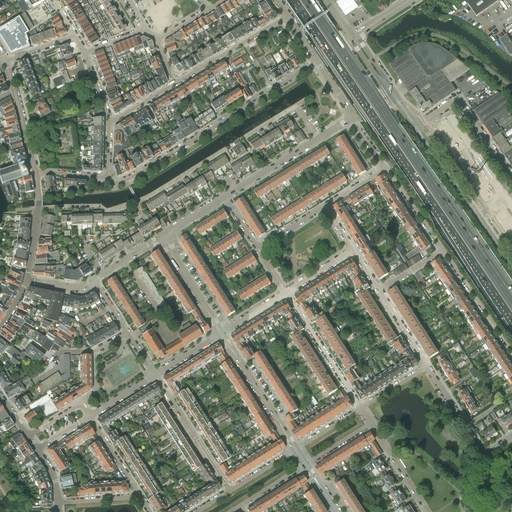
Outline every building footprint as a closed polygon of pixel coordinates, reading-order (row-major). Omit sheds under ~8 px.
[(23,0),(21,0),(16,3),(22,14),(29,10),(23,0)] [(33,0),(34,1),(35,1),(35,0),(23,0),(29,10),(33,8),(28,1),(29,0),(33,0)] [(109,0),(101,5),(104,9),(112,4),(109,0)] [(163,14),(175,7),(171,0),(166,0),(148,10),(159,31),(170,26),(163,14)] [(236,0),(231,0),(230,1),(235,9),(240,6),(236,0)] [(259,11),(268,4),(265,0),(259,5),(258,6),(259,8),(258,9),(259,11)] [(323,17),(311,0),(286,0),(289,3),(299,18),(308,31),(316,25),(317,25),(325,19),(323,17)] [(352,0),(338,0),(336,2),(345,16),(358,8),(352,0)] [(361,5),(362,6),(362,5),(358,0),(351,0),(357,8),(357,9),(358,8),(357,8),(361,5)] [(385,8),(380,1),(378,3),(376,0),(373,0),(376,4),(380,11),(385,8)] [(476,17),(500,0),(472,0),(467,4),(476,17)] [(75,1),(67,6),(69,10),(78,5),(75,1)] [(230,1),(224,4),(229,12),(234,9),(235,9),(230,1)] [(112,4),(104,9),(107,14),(115,9),(112,4)] [(229,12),(224,4),(220,7),(224,15),(225,15),(229,12)] [(263,14),(271,9),(268,4),(259,11),(260,12),(262,14),(263,14)] [(78,5),(69,10),(72,14),(80,9),(78,5)] [(224,15),(220,7),(215,10),(220,18),(224,16),(224,15)] [(80,9),(72,14),(75,19),(83,14),(80,9)] [(107,20),(118,14),(115,9),(107,14),(105,15),(107,20)] [(271,9),(263,14),(265,17),(263,17),(264,19),(274,12),(271,9)] [(218,19),(213,12),(212,12),(210,13),(210,14),(208,15),(213,23),(218,20),(218,19)] [(274,12),(264,19),(263,19),(266,24),(276,18),(276,16),(274,12)] [(33,27),(24,13),(0,27),(0,38),(10,55),(22,47),(22,50),(30,47),(27,42),(28,41),(26,34),(28,33),(27,31),(33,27)] [(83,14),(75,19),(77,23),(85,18),(83,14)] [(110,25),(121,18),(118,14),(107,20),(110,25)] [(205,16),(204,17),(203,18),(208,25),(208,26),(213,23),(208,15),(206,16),(205,16)] [(229,23),(225,15),(224,15),(224,16),(224,17),(224,18),(221,20),(220,18),(218,19),(218,20),(222,27),(226,25),(229,23)] [(57,16),(47,22),(48,24),(51,22),(52,24),(59,20),(57,16)] [(208,25),(203,18),(203,17),(198,20),(203,28),(208,25)] [(85,18),(77,23),(80,28),(88,23),(85,18)] [(115,28),(124,23),(121,18),(110,25),(113,30),(115,28)] [(260,27),(255,19),(254,18),(250,20),(256,30),(260,27)] [(266,24),(263,19),(259,22),(257,18),(255,19),(260,27),(266,24)] [(59,20),(52,24),(49,26),(51,28),(51,29),(52,30),(56,29),(56,28),(62,24),(59,20)] [(203,28),(198,20),(193,23),(198,31),(202,29),(203,28)] [(256,30),(250,20),(248,21),(246,22),(252,32),(256,30)] [(252,32),(246,22),(242,25),(248,35),(252,32)] [(88,23),(80,28),(82,32),(91,27),(88,23)] [(124,23),(115,28),(118,33),(119,32),(120,34),(124,32),(123,30),(126,28),(124,23)] [(193,23),(188,26),(193,34),(198,31),(193,23)] [(66,32),(64,28),(62,24),(56,28),(56,29),(52,30),(54,38),(54,39),(66,34),(66,32)] [(248,35),(242,25),(238,27),(244,37),(248,35)] [(193,34),(188,26),(184,29),(188,37),(193,34)] [(91,27),(82,32),(85,36),(93,31),(91,27)] [(244,37),(238,27),(233,30),(239,40),(244,37)] [(239,40),(233,30),(232,28),(230,29),(231,31),(232,31),(232,32),(230,33),(235,42),(239,40)] [(44,42),(40,33),(36,35),(34,29),(32,31),(33,32),(38,44),(40,43),(41,44),(43,43),(43,42),(44,42)] [(51,29),(46,31),(49,40),(51,39),(52,40),(54,39),(54,38),(52,30),(51,29)] [(188,37),(184,29),(179,32),(183,39),(184,40),(188,37)] [(46,31),(40,33),(44,42),(45,41),(46,42),(48,41),(49,40),(46,31)] [(93,31),(85,36),(88,41),(96,36),(93,31)] [(38,44),(33,32),(30,33),(31,37),(29,38),(32,46),(35,45),(35,46),(37,45),(38,44)] [(183,39),(179,32),(172,36),(174,40),(175,43),(177,42),(176,40),(177,40),(178,39),(179,41),(183,39)] [(235,42),(230,33),(227,35),(227,34),(225,35),(231,45),(235,42)] [(511,54),(511,43),(507,36),(508,36),(506,34),(502,37),(503,39),(500,41),(510,56),(511,54)] [(231,45),(225,35),(223,36),(223,37),(221,38),(227,47),(231,45)] [(96,36),(88,41),(90,45),(94,43),(94,44),(99,42),(98,41),(99,40),(96,36)] [(144,49),(140,38),(139,36),(134,38),(139,50),(143,48),(144,49)] [(142,37),(140,38),(144,49),(148,48),(146,43),(147,38),(142,36),(142,37)] [(175,43),(174,40),(172,36),(164,41),(164,42),(165,46),(173,43),(173,44),(175,43)] [(139,50),(134,38),(130,39),(133,48),(135,52),(139,50)] [(151,40),(147,38),(146,43),(148,48),(150,52),(155,50),(151,40)] [(227,47),(221,38),(218,40),(217,38),(215,39),(222,50),(227,47)] [(222,50),(215,39),(213,40),(214,42),(212,43),(218,53),(222,50)] [(129,50),(125,41),(121,43),(126,55),(130,53),(129,50)] [(126,55),(121,43),(116,45),(121,57),(126,55)] [(178,49),(176,45),(175,43),(173,44),(166,47),(168,53),(172,51),(178,49)] [(218,53),(212,43),(210,45),(209,43),(207,44),(214,55),(218,53)] [(413,46),(408,49),(427,77),(441,68),(455,58),(441,47),(438,45),(433,44),(428,43),(424,43),(415,45),(413,46)] [(67,44),(58,48),(60,53),(69,49),(67,44)] [(214,55),(207,44),(205,45),(206,47),(204,49),(209,58),(214,55)] [(121,57),(116,45),(112,46),(117,59),(121,57)] [(209,58),(204,49),(201,50),(200,48),(198,49),(205,60),(209,58)] [(70,55),(71,55),(69,49),(60,53),(58,54),(60,59),(65,57),(66,60),(71,58),(70,55)] [(205,60),(198,49),(196,50),(197,52),(195,54),(195,55),(200,63),(205,60)] [(427,77),(408,49),(388,63),(420,109),(421,108),(423,111),(426,109),(427,110),(456,90),(451,83),(441,68),(427,77)] [(102,50),(93,54),(95,58),(104,55),(102,50)] [(200,63),(195,55),(193,56),(192,55),(191,56),(196,66),(200,63)] [(196,66),(191,56),(189,57),(190,58),(187,60),(192,68),(196,66)] [(294,56),(288,59),(290,61),(294,68),(298,65),(296,62),(298,61),(294,56)] [(160,62),(158,57),(154,58),(147,61),(148,64),(149,66),(160,62)] [(179,64),(175,57),(170,59),(173,67),(179,64)] [(240,58),(235,61),(238,66),(243,63),(240,58)] [(28,59),(18,63),(21,69),(30,65),(28,59)] [(59,65),(58,65),(60,70),(67,67),(67,69),(76,66),(73,60),(73,59),(72,60),(65,62),(64,61),(64,60),(61,62),(58,63),(59,65)] [(192,68),(187,60),(185,61),(184,60),(183,61),(189,70),(192,68)] [(189,70),(183,61),(181,62),(182,63),(179,65),(180,65),(184,73),(189,70)] [(228,69),(223,61),(219,64),(224,72),(226,71),(227,73),(230,72),(228,69)] [(285,64),(289,71),(294,68),(290,61),(285,64)] [(160,62),(149,66),(150,68),(152,67),(153,69),(152,69),(152,71),(154,70),(162,67),(160,62)] [(276,66),(282,75),(289,71),(282,62),(276,66)] [(179,64),(173,67),(177,76),(178,77),(184,73),(180,65),(179,65),(179,64)] [(219,64),(215,66),(220,75),(224,72),(219,64)] [(30,65),(21,69),(23,74),(32,71),(30,65)] [(215,66),(210,69),(215,78),(220,75),(215,66)] [(164,75),(162,67),(154,70),(158,77),(164,75)] [(272,71),(271,72),(272,75),(275,80),(281,76),(280,76),(276,69),(274,70),(273,68),(270,70),(271,71),(272,71)] [(210,69),(204,73),(209,81),(215,78),(210,69)] [(251,96),(245,85),(246,84),(245,82),(240,74),(241,74),(240,72),(237,74),(236,72),(234,69),(231,71),(233,74),(235,77),(241,87),(242,87),(244,89),(241,91),(246,99),(251,96)] [(32,71),(23,74),(25,80),(34,76),(32,71)] [(70,82),(65,71),(61,72),(63,77),(53,81),(55,88),(63,85),(66,84),(66,83),(70,82)] [(113,72),(111,73),(102,76),(104,81),(113,77),(115,76),(113,72)] [(204,73),(199,76),(204,84),(209,81),(204,73)] [(167,82),(164,75),(158,77),(159,77),(163,86),(167,84),(167,82)] [(34,76),(25,80),(27,86),(36,82),(34,76)] [(160,88),(153,77),(152,76),(151,77),(152,80),(152,79),(153,81),(151,82),(156,90),(160,88)] [(163,86),(159,77),(156,79),(155,78),(154,78),(153,76),(153,77),(160,88),(163,86)] [(204,84),(199,76),(194,79),(199,87),(202,85),(203,87),(205,85),(204,84)] [(113,77),(104,81),(106,85),(115,81),(113,77)] [(199,87),(194,79),(186,84),(191,92),(199,87)] [(156,90),(151,82),(150,82),(149,80),(147,81),(149,84),(148,84),(147,83),(146,83),(152,93),(156,90)] [(117,81),(115,81),(106,85),(107,89),(116,86),(119,85),(117,81)] [(36,82),(27,86),(29,91),(38,88),(36,82)] [(152,93),(146,83),(145,84),(145,86),(143,87),(148,95),(152,93)] [(148,95),(143,87),(142,86),(140,84),(138,85),(140,87),(141,88),(139,89),(144,98),(148,95)] [(191,92),(186,84),(184,85),(179,88),(184,97),(189,93),(191,92)] [(257,92),(255,88),(254,86),(253,85),(252,85),(248,87),(253,95),(257,92)] [(118,90),(116,86),(107,89),(105,90),(107,95),(116,92),(118,90)] [(38,88),(29,91),(31,97),(40,93),(38,88)] [(184,97),(179,88),(174,91),(180,101),(183,99),(182,98),(184,97)] [(237,88),(232,91),(237,99),(242,96),(237,88)] [(144,98),(139,89),(136,91),(135,90),(134,91),(139,100),(144,98)] [(139,100),(134,91),(132,92),(133,93),(130,94),(135,103),(139,100)] [(180,101),(174,91),(170,94),(180,111),(184,109),(180,101)] [(232,91),(227,94),(232,102),(237,99),(232,91)] [(117,92),(107,97),(109,101),(119,97),(120,96),(117,92)] [(135,103),(130,94),(129,93),(125,96),(127,99),(125,100),(126,101),(128,100),(128,101),(131,105),(135,103)] [(484,126),(511,106),(511,103),(499,93),(473,110),(484,126)] [(180,111),(170,94),(166,96),(171,105),(174,110),(176,114),(180,111)] [(227,94),(222,97),(228,105),(232,102),(227,94)] [(166,96),(161,99),(167,107),(171,105),(166,96)] [(0,101),(0,107),(1,107),(11,101),(10,97),(0,101)] [(50,113),(44,102),(45,102),(42,97),(39,98),(41,101),(35,104),(40,115),(43,114),(44,116),(50,113)] [(119,97),(109,101),(110,105),(121,101),(122,101),(119,97)] [(210,105),(215,113),(216,112),(216,113),(227,106),(227,105),(228,105),(222,97),(210,105)] [(161,99),(157,101),(165,113),(169,111),(167,107),(161,99)] [(15,114),(14,112),(12,106),(11,101),(1,107),(0,107),(0,113),(2,118),(3,117),(15,114)] [(123,105),(112,109),(114,114),(116,115),(131,105),(128,101),(123,105)] [(157,101),(153,103),(161,116),(165,113),(157,101)] [(161,116),(153,103),(149,106),(156,119),(161,116)] [(511,106),(484,126),(490,135),(491,136),(490,136),(492,138),(511,124),(511,106)] [(128,137),(153,122),(145,108),(120,124),(128,137)] [(215,116),(210,109),(209,108),(205,111),(206,112),(210,119),(215,116)] [(173,118),(180,129),(185,138),(198,130),(194,124),(190,118),(185,110),(178,115),(177,115),(173,118)] [(206,112),(202,115),(206,121),(210,119),(206,112)] [(16,119),(15,114),(3,117),(2,118),(2,120),(1,120),(1,122),(2,122),(16,119)] [(202,115),(198,118),(202,124),(206,121),(202,115)] [(193,121),(197,127),(202,124),(198,118),(193,121)] [(288,118),(284,120),(289,129),(293,126),(290,121),(288,118)] [(17,125),(16,119),(2,122),(3,128),(17,125)] [(293,119),(290,121),(293,126),(297,132),(299,130),(293,119)] [(284,120),(279,123),(284,132),(289,129),(284,120)] [(275,126),(276,129),(277,129),(280,134),(284,132),(279,123),(275,126)] [(114,139),(114,146),(113,155),(115,154),(120,152),(132,147),(130,142),(128,137),(120,124),(115,127),(114,127),(114,128),(114,136),(113,136),(113,138),(114,139)] [(282,137),(280,134),(277,129),(276,129),(274,130),(271,124),(269,125),(278,140),(282,137)] [(438,129),(482,203),(491,198),(446,124),(438,129)] [(511,149),(511,124),(492,138),(504,155),(511,149)] [(19,134),(17,125),(3,128),(0,129),(0,140),(2,139),(19,134)] [(278,140),(269,125),(266,127),(270,133),(268,134),(273,143),(278,140)] [(173,133),(174,136),(178,142),(185,138),(180,129),(173,133)] [(273,143),(268,134),(266,136),(262,130),(260,131),(269,145),(273,143)] [(299,130),(297,132),(291,135),(294,140),(303,135),(300,130),(299,130)] [(269,145),(260,131),(258,132),(262,138),(260,139),(259,140),(262,145),(264,148),(269,145)] [(21,140),(19,134),(2,139),(4,146),(4,145),(21,140)] [(173,145),(167,134),(166,135),(167,137),(161,141),(166,149),(173,145)] [(178,142),(174,136),(171,138),(170,135),(169,136),(168,134),(167,134),(173,145),(178,142)] [(303,135),(294,140),(297,145),(305,139),(303,135)] [(343,135),(336,140),(344,152),(351,147),(343,135)] [(258,136),(253,139),(258,148),(262,145),(259,140),(260,139),(258,136)] [(254,151),(258,148),(253,139),(249,142),(254,151)] [(23,147),(21,140),(4,145),(6,152),(9,151),(13,150),(14,150),(19,148),(23,147)] [(166,149),(161,141),(157,143),(162,152),(166,149)] [(156,144),(148,149),(153,158),(161,153),(156,144)] [(241,144),(237,146),(242,155),(246,152),(241,144)] [(237,146),(232,149),(230,151),(231,153),(234,152),(237,158),(242,155),(237,146)] [(325,146),(313,154),(318,161),(330,154),(325,146)] [(153,158),(148,149),(147,147),(141,150),(142,152),(147,161),(153,158)] [(358,159),(351,147),(344,152),(351,164),(358,159)] [(26,161),(23,149),(20,150),(19,148),(14,150),(14,151),(10,153),(9,153),(10,158),(9,158),(10,161),(11,161),(12,165),(16,164),(23,162),(25,161),(26,161)] [(128,172),(124,162),(123,160),(121,155),(120,152),(115,154),(116,157),(118,161),(117,161),(118,164),(120,171),(122,170),(123,174),(128,172)] [(147,161),(142,152),(137,155),(142,164),(147,161)] [(142,164),(137,155),(135,153),(129,157),(136,168),(142,164)] [(135,168),(132,163),(130,161),(128,162),(127,161),(126,161),(125,159),(123,154),(121,155),(123,160),(124,162),(128,172),(135,168)] [(224,154),(219,157),(224,166),(229,163),(224,154)] [(313,154),(301,161),(306,169),(318,161),(313,154)] [(248,155),(244,158),(249,166),(253,163),(248,155)] [(219,157),(215,160),(220,168),(224,166),(219,157)] [(244,158),(239,160),(244,169),(249,166),(244,158)] [(358,159),(351,164),(358,176),(366,171),(358,159)] [(215,160),(210,163),(216,171),(220,168),(215,160)] [(239,160),(234,163),(240,172),(244,169),(239,160)] [(301,161),(289,169),(294,176),(306,169),(301,161)] [(3,169),(1,165),(0,165),(0,180),(1,185),(18,179),(27,176),(28,176),(23,163),(23,162),(16,164),(17,166),(4,170),(1,171),(1,169),(3,169)] [(206,165),(208,168),(212,174),(216,171),(210,163),(206,165)] [(235,174),(240,172),(234,163),(230,166),(235,174)] [(118,164),(113,166),(117,177),(122,175),(120,171),(118,164)] [(208,168),(204,171),(209,179),(213,177),(212,174),(208,168)] [(289,169),(278,176),(282,183),(294,176),(289,169)] [(199,174),(201,177),(202,177),(205,182),(209,179),(204,171),(199,174)] [(207,185),(205,182),(202,177),(201,177),(199,178),(195,172),(193,173),(202,188),(207,185)] [(202,188),(193,173),(191,175),(195,181),(193,182),(198,190),(202,188)] [(343,174),(330,182),(335,189),(347,181),(343,174)] [(387,181),(384,176),(383,175),(370,183),(372,186),(375,184),(377,187),(380,186),(387,181)] [(32,183),(30,176),(28,177),(27,176),(18,179),(20,185),(19,186),(20,188),(24,187),(24,185),(32,183)] [(278,176),(266,183),(270,191),(282,183),(278,176)] [(198,190),(193,182),(190,184),(187,177),(184,179),(193,193),(198,190)] [(65,179),(64,182),(64,185),(62,185),(62,188),(64,188),(64,187),(69,188),(70,179),(65,178),(65,179)] [(193,193),(184,179),(182,180),(186,186),(184,187),(184,188),(187,193),(189,196),(193,193)] [(87,180),(81,180),(80,189),(86,189),(86,187),(88,187),(88,184),(86,184),(87,181),(87,180)] [(381,192),(390,186),(388,184),(389,183),(387,181),(380,186),(377,187),(381,192)] [(12,182),(5,184),(6,188),(4,188),(7,197),(9,196),(10,199),(17,197),(15,192),(18,191),(14,182),(12,183),(12,182)] [(330,182),(319,189),(323,196),(335,189),(330,182)] [(34,191),(32,183),(24,185),(24,187),(20,188),(19,188),(19,192),(25,193),(34,191)] [(258,198),(264,194),(270,191),(266,183),(254,191),(258,198)] [(182,184),(178,187),(183,196),(187,193),(184,188),(184,187),(182,184)] [(371,191),(369,188),(370,187),(368,185),(365,187),(365,188),(363,189),(368,197),(373,194),(371,191)] [(390,186),(381,192),(384,197),(393,191),(392,189),(392,188),(390,186)] [(178,187),(173,190),(178,198),(183,196),(178,187)] [(319,189),(307,196),(311,204),(323,196),(319,189)] [(360,190),(358,191),(364,200),(368,197),(363,189),(361,190),(360,190)] [(173,190),(169,193),(174,201),(178,198),(173,190)] [(356,193),(354,195),(359,203),(364,200),(358,191),(355,193),(356,193)] [(393,191),(384,197),(387,202),(396,196),(395,194),(395,193),(394,191),(393,191)] [(163,192),(158,195),(164,203),(168,201),(165,195),(163,192)] [(169,193),(165,195),(168,201),(170,204),(174,201),(169,193)] [(158,195),(154,198),(159,206),(164,203),(158,195)] [(351,195),(348,197),(350,200),(352,202),(354,206),(359,203),(354,195),(352,196),(351,195)] [(307,196),(295,204),(299,211),(311,204),(307,196)] [(396,196),(387,202),(391,207),(391,206),(400,201),(398,199),(399,198),(397,196),(396,196)] [(348,197),(334,206),(332,207),(336,213),(337,212),(344,207),(342,204),(347,201),(349,204),(352,202),(350,200),(348,197)] [(154,198),(150,200),(155,209),(159,206),(154,198)] [(236,202),(243,214),(250,210),(243,198),(236,202)] [(150,211),(155,209),(150,200),(145,203),(150,211)] [(400,201),(391,206),(395,211),(403,206),(402,204),(402,203),(400,201)] [(295,204),(283,211),(287,219),(299,211),(295,204)] [(403,206),(395,211),(398,216),(406,211),(405,209),(405,208),(404,206),(403,206)] [(345,207),(344,207),(337,212),(338,214),(337,215),(339,217),(340,217),(348,212),(345,207)] [(224,209),(218,213),(223,220),(228,217),(224,209)] [(511,222),(504,209),(496,214),(511,241),(511,222)] [(250,210),(243,214),(251,226),(258,221),(250,210)] [(271,219),(275,226),(287,219),(283,211),(271,219)] [(401,221),(410,216),(408,214),(409,213),(407,211),(406,211),(398,216),(401,221)] [(348,212),(340,217),(341,219),(341,220),(342,222),(343,222),(351,217),(348,212)] [(66,213),(61,213),(58,213),(58,216),(61,216),(61,223),(66,222),(66,213)] [(223,220),(218,213),(212,217),(217,224),(223,220)] [(126,214),(117,214),(117,224),(123,224),(129,220),(126,214)] [(159,215),(155,218),(153,219),(149,214),(145,217),(148,222),(147,223),(146,224),(151,232),(152,231),(155,229),(156,231),(161,228),(162,230),(170,225),(168,222),(165,224),(159,215)] [(410,216),(401,221),(405,226),(413,221),(412,219),(412,218),(411,216),(410,216)] [(217,224),(212,217),(207,220),(211,227),(217,224)] [(351,217),(343,222),(344,224),(344,225),(345,227),(346,227),(355,222),(351,217)] [(144,225),(143,224),(141,220),(137,222),(140,228),(137,229),(139,232),(135,235),(140,243),(145,240),(144,239),(148,236),(147,234),(151,232),(146,224),(144,225)] [(207,220),(201,223),(206,231),(211,227),(207,220)] [(266,233),(258,221),(251,226),(258,238),(266,233)] [(413,221),(405,226),(408,231),(416,226),(415,224),(415,223),(414,221),(413,221)] [(355,222),(346,227),(347,229),(347,230),(348,232),(349,232),(358,227),(355,222)] [(200,234),(206,231),(201,223),(195,227),(200,234)] [(416,226),(408,231),(412,236),(420,231),(416,226)] [(358,227),(349,232),(351,234),(350,235),(352,237),(353,237),(361,232),(358,227)] [(51,232),(42,230),(41,235),(44,236),(43,239),(47,238),(47,236),(51,237),(51,232)] [(238,231),(232,235),(237,242),(242,239),(238,231)] [(420,231),(412,236),(415,241),(423,236),(420,231)] [(361,232),(353,237),(354,239),(353,240),(355,242),(356,242),(364,237),(361,232)] [(140,243),(135,235),(131,237),(136,246),(140,243)] [(186,235),(179,239),(183,245),(190,241),(186,235)] [(237,242),(232,235),(226,239),(231,246),(237,242)] [(423,236),(415,241),(418,246),(427,240),(423,236)] [(136,246),(131,237),(126,240),(132,248),(136,246)] [(364,237),(356,242),(357,244),(357,245),(358,247),(359,247),(368,242),(364,237)] [(53,238),(47,238),(43,239),(38,240),(37,246),(38,246),(38,247),(46,247),(50,246),(50,245),(51,245),(50,239),(53,238)] [(120,239),(116,242),(121,251),(125,248),(122,243),(120,239)] [(231,246),(226,239),(221,242),(226,250),(231,246)] [(28,250),(29,243),(15,240),(14,248),(28,250)] [(132,248),(126,240),(122,243),(125,248),(127,251),(132,248)] [(427,240),(418,246),(422,251),(430,245),(427,240)] [(198,253),(190,241),(183,245),(191,258),(198,253)] [(121,251),(116,242),(111,245),(117,253),(121,251)] [(221,242),(215,246),(220,253),(226,250),(221,242)] [(368,242),(359,247),(360,249),(360,250),(361,252),(362,252),(371,247),(368,242)] [(117,253),(111,245),(107,248),(112,256),(117,253)] [(220,253),(215,246),(210,249),(214,257),(220,253)] [(371,247),(362,252),(363,254),(363,255),(365,257),(374,252),(371,247)] [(27,257),(28,250),(14,248),(13,250),(11,249),(10,253),(14,254),(27,257)] [(112,256),(107,248),(103,250),(108,259),(112,256)] [(108,259),(103,250),(98,253),(103,262),(108,259)] [(150,255),(158,267),(165,262),(157,250),(150,255)] [(374,252),(365,257),(365,258),(372,269),(381,263),(374,252)] [(25,262),(27,257),(14,254),(10,253),(9,257),(11,258),(25,262)] [(205,264),(198,253),(191,258),(198,269),(205,264)] [(252,253),(246,257),(251,264),(256,261),(252,253)] [(34,264),(46,263),(46,254),(36,256),(34,264)] [(246,257),(240,261),(245,268),(251,264),(246,257)] [(24,267),(25,262),(11,258),(8,266),(10,267),(10,268),(20,270),(21,268),(24,269),(24,267)] [(431,264),(434,269),(443,264),(439,258),(431,264)] [(359,271),(352,260),(351,259),(347,261),(347,262),(346,263),(352,273),(353,272),(354,274),(359,271)] [(240,261),(235,264),(240,272),(245,268),(240,261)] [(172,274),(165,262),(158,267),(165,279),(172,274)] [(91,272),(86,263),(78,268),(84,277),(91,272)] [(341,266),(347,276),(352,273),(346,263),(343,264),(341,265),(341,266)] [(381,263),(372,269),(379,280),(388,274),(381,263)] [(213,276),(205,264),(198,269),(205,281),(213,276)] [(235,264),(229,268),(234,275),(240,272),(235,264)] [(443,264),(434,269),(437,274),(446,268),(443,264)] [(57,275),(58,273),(55,272),(55,266),(50,266),(49,272),(46,271),(45,271),(44,277),(54,278),(54,276),(57,277),(57,275)] [(64,274),(65,269),(65,266),(55,266),(55,272),(58,273),(57,275),(60,276),(60,273),(64,274)] [(338,268),(336,269),(342,280),(345,279),(344,277),(347,276),(341,266),(340,266),(339,266),(338,267),(338,268)] [(84,277),(78,268),(74,270),(71,270),(69,280),(76,281),(84,277)] [(234,275),(229,268),(224,271),(228,279),(234,275)] [(446,268),(437,274),(441,279),(449,273),(446,268)] [(7,277),(21,283),(23,274),(10,269),(7,277)] [(342,280),(336,269),(333,271),(331,272),(330,273),(336,282),(339,281),(344,289),(347,287),(342,280)] [(426,275),(422,270),(417,273),(421,278),(424,276),(426,275)] [(336,282),(330,273),(329,273),(328,274),(325,276),(333,288),(335,287),(334,286),(335,285),(334,284),(336,282)] [(449,273),(441,279),(444,284),(453,278),(449,273)] [(172,274),(165,279),(173,290),(180,286),(172,274)] [(1,275),(0,275),(0,278),(19,289),(20,284),(1,275)] [(266,275),(260,279),(265,286),(270,283),(266,275)] [(107,281),(115,293),(122,289),(114,276),(107,281)] [(220,288),(213,276),(205,281),(213,293),(220,288)] [(333,288),(325,276),(323,277),(321,278),(321,279),(320,279),(327,290),(330,288),(331,290),(332,289),(334,292),(335,291),(333,288)] [(362,276),(358,279),(354,282),(359,290),(366,285),(368,284),(367,285),(366,283),(367,283),(366,281),(365,281),(364,279),(364,278),(363,277),(362,277),(362,276)] [(19,289),(0,278),(0,282),(1,283),(0,284),(6,287),(5,289),(16,295),(19,289)] [(453,278),(444,284),(448,289),(456,284),(453,278)] [(260,279),(254,282),(259,290),(265,286),(260,279)] [(316,282),(315,282),(321,292),(324,290),(325,292),(325,291),(327,290),(320,279),(318,280),(317,280),(316,281),(316,282)] [(254,282),(249,286),(254,293),(259,290),(254,282)] [(312,284),(310,285),(317,296),(319,295),(319,293),(321,292),(315,282),(314,282),(313,283),(312,284)] [(366,285),(359,290),(355,292),(362,303),(371,297),(366,290),(370,288),(368,284),(366,285)] [(456,284),(448,289),(447,290),(450,295),(460,289),(458,287),(459,286),(457,284),(456,284)] [(317,296),(310,285),(308,287),(307,287),(306,288),(305,288),(311,298),(313,297),(314,298),(315,298),(317,296)] [(188,298),(180,286),(173,290),(181,302),(188,298)] [(254,293),(249,286),(243,290),(248,297),(254,293)] [(387,292),(394,304),(403,298),(396,287),(387,292)] [(16,295),(5,289),(3,288),(0,292),(3,294),(13,301),(16,295)] [(228,300),(220,288),(213,293),(221,304),(228,300)] [(302,290),(300,292),(306,301),(311,298),(305,288),(305,289),(304,289),(302,290)] [(41,298),(43,290),(35,289),(34,295),(35,296),(41,298)] [(122,289),(115,293),(122,305),(129,300),(122,289)] [(460,289),(450,295),(454,300),(455,300),(463,294),(462,292),(462,291),(461,289),(460,289)] [(49,306),(52,293),(51,293),(52,292),(43,290),(41,298),(37,303),(40,304),(48,306),(49,306)] [(242,301),(248,297),(243,290),(238,293),(242,301)] [(93,291),(89,294),(95,304),(99,301),(93,291)] [(41,298),(35,296),(34,295),(26,292),(24,297),(37,303),(41,298)] [(298,293),(295,294),(294,295),(295,296),(301,307),(306,304),(305,302),(306,301),(300,292),(298,293)] [(58,322),(58,320),(59,315),(63,295),(56,294),(52,293),(49,306),(48,306),(48,308),(47,316),(46,319),(58,322)] [(13,301),(3,294),(0,298),(0,302),(8,309),(13,301)] [(89,294),(84,297),(90,307),(95,304),(89,294)] [(463,294),(455,300),(458,305),(467,299),(465,297),(466,296),(464,294),(463,294)] [(72,306),(74,297),(69,296),(69,297),(64,296),(62,306),(72,308),(72,306)] [(37,303),(24,297),(21,303),(30,307),(35,309),(37,303)] [(80,298),(78,309),(90,307),(84,297),(80,298)] [(371,297),(362,303),(369,314),(378,308),(371,297)] [(188,298),(181,302),(188,314),(191,312),(195,309),(188,298)] [(403,298),(394,304),(401,314),(410,309),(403,298)] [(467,299),(458,305),(461,310),(470,304),(469,302),(469,301),(467,299)] [(129,300),(122,305),(130,317),(137,312),(129,300)] [(228,300),(221,304),(228,316),(235,312),(228,300)] [(295,315),(286,302),(285,300),(282,303),(281,304),(287,315),(289,318),(295,315)] [(37,310),(35,309),(30,307),(21,303),(21,302),(18,308),(34,316),(37,312),(37,310)] [(287,315),(281,304),(279,305),(278,305),(276,306),(276,307),(282,317),(284,315),(285,316),(287,315)] [(470,304),(461,310),(465,315),(473,309),(472,307),(472,306),(471,304),(470,304)] [(47,316),(48,308),(47,307),(46,309),(43,309),(42,311),(40,310),(37,310),(37,312),(45,315),(47,316)] [(273,309),(270,310),(277,321),(280,319),(279,318),(282,317),(276,307),(275,307),(273,308),(273,309)] [(318,314),(313,307),(309,309),(305,312),(306,313),(305,313),(306,315),(307,315),(308,317),(308,318),(309,319),(310,319),(310,320),(310,321),(312,320),(311,319),(318,315),(319,315),(323,313),(322,311),(318,314)] [(378,308),(369,314),(376,325),(385,319),(378,308)] [(191,312),(204,334),(209,331),(209,330),(206,325),(206,324),(205,322),(204,322),(196,309),(195,309),(191,312)] [(410,309),(401,314),(408,326),(417,320),(410,309)] [(473,309),(465,315),(468,320),(477,314),(475,312),(476,311),(475,309),(474,309),(473,309)] [(277,321),(270,310),(269,312),(268,311),(266,312),(266,313),(272,323),(272,324),(277,321)] [(29,318),(26,316),(17,311),(14,315),(24,321),(25,319),(28,320),(29,318)] [(137,312),(130,317),(137,329),(145,324),(137,312)] [(263,315),(261,317),(267,327),(270,326),(269,325),(272,323),(266,313),(265,314),(263,314),(263,315)] [(323,313),(319,315),(318,315),(311,319),(312,320),(310,321),(312,324),(316,322),(321,330),(330,324),(323,313)] [(477,314),(468,320),(471,325),(480,319),(479,317),(479,316),(478,314),(477,314)] [(32,322),(28,320),(25,319),(24,321),(14,315),(11,320),(22,326),(23,325),(24,323),(33,328),(35,324),(32,322)] [(71,328),(74,320),(63,316),(59,315),(58,320),(62,321),(71,328)] [(256,320),(262,329),(264,328),(265,329),(267,327),(261,317),(258,318),(256,319),(256,320)] [(296,319),(296,318),(291,321),(291,320),(290,321),(288,322),(293,331),(301,326),(300,325),(301,324),(300,323),(299,323),(298,321),(298,320),(297,319),(296,319)] [(385,319),(376,325),(383,336),(392,330),(385,319)] [(480,319),(471,325),(475,330),(484,324),(482,322),(483,321),(481,319),(480,319)] [(52,342),(45,338),(23,325),(22,326),(11,320),(8,323),(15,329),(20,333),(20,332),(22,333),(25,335),(29,338),(30,339),(35,342),(41,347),(48,352),(51,347),(53,348),(62,349),(52,342)] [(40,327),(47,332),(51,323),(43,320),(40,327)] [(251,323),(257,332),(259,331),(260,332),(262,330),(262,329),(256,320),(253,321),(251,322),(251,323)] [(417,320),(408,326),(415,336),(424,331),(417,320)] [(75,330),(71,328),(62,321),(57,329),(60,330),(70,337),(75,330)] [(119,332),(113,322),(108,324),(114,334),(119,332)] [(8,323),(5,328),(13,334),(13,335),(14,336),(14,335),(17,331),(8,323)] [(163,349),(160,345),(151,330),(142,335),(157,359),(160,357),(161,359),(166,355),(167,356),(184,346),(202,335),(195,325),(192,327),(189,323),(181,327),(184,332),(178,336),(180,339),(163,349)] [(257,332),(251,323),(250,323),(248,324),(248,325),(246,326),(253,337),(258,334),(257,332)] [(114,334),(108,324),(103,327),(104,329),(109,337),(114,334)] [(330,324),(321,330),(328,340),(336,335),(330,324)] [(484,324),(475,330),(478,335),(487,328),(486,326),(484,324)] [(241,329),(247,339),(249,337),(250,338),(253,337),(246,326),(243,327),(241,328),(241,329)] [(301,326),(293,331),(289,333),(296,344),(305,339),(300,331),(304,329),(302,326),(301,326)] [(13,334),(5,328),(2,331),(12,339),(14,336),(13,335),(13,334)] [(487,328),(478,335),(481,340),(490,333),(489,331),(488,329),(487,329),(487,328)] [(109,337),(104,329),(100,331),(105,340),(109,337)] [(247,339),(241,329),(240,329),(238,330),(238,331),(235,332),(242,343),(245,342),(244,340),(247,339)] [(73,338),(70,337),(60,330),(56,338),(68,345),(73,338)] [(392,330),(383,336),(390,347),(394,345),(401,340),(403,339),(401,336),(397,338),(392,330)] [(12,339),(2,331),(0,334),(0,335),(9,342),(12,339)] [(105,340),(100,331),(95,334),(100,342),(105,340)] [(431,342),(424,331),(415,336),(422,347),(431,342)] [(68,345),(56,338),(48,332),(45,338),(52,342),(62,349),(64,346),(67,347),(68,345)] [(242,343),(235,332),(234,333),(230,335),(240,350),(244,347),(242,343)] [(490,333),(481,340),(485,345),(485,344),(494,338),(492,336),(493,336),(491,333),(490,333)] [(100,342),(95,334),(90,337),(95,345),(100,342)] [(95,345),(90,337),(90,335),(84,338),(90,348),(95,345)] [(343,346),(336,335),(328,340),(335,351),(343,346)] [(494,338),(485,344),(489,349),(497,343),(496,341),(495,338),(494,338)] [(0,339),(0,354),(1,355),(4,352),(9,346),(0,339)] [(305,339),(296,344),(303,355),(312,350),(305,339)] [(403,339),(401,340),(394,345),(400,353),(402,351),(408,348),(407,347),(407,346),(406,345),(404,343),(404,342),(404,341),(403,341),(402,340),(403,339)] [(438,353),(431,342),(422,347),(429,358),(438,353)] [(497,343),(489,349),(492,354),(501,348),(499,346),(500,346),(498,343),(497,343)] [(30,344),(26,350),(23,353),(24,353),(22,356),(20,355),(21,354),(11,346),(9,347),(9,346),(4,352),(12,358),(10,361),(17,366),(21,361),(22,361),(33,362),(33,364),(37,364),(44,355),(30,344)] [(211,348),(210,349),(215,357),(220,354),(222,356),(225,354),(218,344),(217,344),(216,344),(215,345),(215,346),(213,347),(212,347),(211,347),(211,348)] [(343,346),(335,351),(342,363),(350,357),(343,346)] [(246,349),(242,352),(242,353),(243,355),(244,355),(245,357),(245,358),(246,359),(247,360),(254,356),(255,355),(250,347),(246,349)] [(495,359),(504,353),(503,351),(501,348),(492,354),(494,357),(492,358),(494,360),(495,359)] [(202,353),(201,354),(207,362),(215,357),(210,349),(208,350),(208,349),(207,350),(207,351),(204,352),(202,353)] [(312,350),(303,355),(310,366),(319,361),(312,350)] [(261,351),(255,355),(254,356),(261,368),(268,363),(261,351)] [(412,355),(409,351),(405,353),(407,356),(406,356),(407,358),(413,368),(414,367),(415,367),(417,366),(417,365),(417,364),(418,363),(414,356),(412,357),(412,356),(412,355)] [(447,353),(446,353),(440,357),(442,360),(439,362),(442,367),(449,363),(451,361),(448,356),(448,355),(447,353)] [(504,353),(495,359),(499,364),(507,358),(506,356),(505,353),(504,353)] [(207,362),(201,354),(200,355),(199,355),(198,355),(198,356),(196,357),(195,357),(194,358),(194,359),(193,359),(198,367),(199,369),(205,366),(208,364),(207,362)] [(413,368),(407,358),(406,356),(403,358),(404,361),(402,363),(407,371),(408,371),(409,371),(410,370),(410,369),(413,368)] [(350,357),(342,363),(346,370),(343,372),(345,375),(346,374),(347,375),(355,370),(357,368),(350,357)] [(507,358),(499,364),(502,369),(511,363),(509,361),(510,360),(508,358),(507,358)] [(186,364),(185,364),(190,373),(198,367),(193,359),(192,360),(191,360),(190,361),(188,363),(187,362),(186,363),(186,364)] [(407,371),(402,363),(399,359),(398,360),(399,363),(399,364),(397,366),(402,374),(403,374),(404,374),(405,373),(407,371)] [(234,369),(233,368),(232,368),(233,367),(232,366),(231,366),(231,365),(230,363),(229,362),(228,361),(223,364),(220,366),(224,372),(225,374),(226,374),(233,369),(234,369)] [(319,361),(310,366),(317,377),(326,372),(319,361)] [(402,374),(397,366),(396,365),(394,362),(392,363),(394,368),(392,369),(397,378),(398,377),(399,377),(400,376),(402,374)] [(5,363),(2,367),(4,369),(7,371),(11,368),(5,363)] [(276,375),(268,363),(261,368),(269,379),(276,375)] [(449,363),(442,367),(445,372),(452,368),(449,363)] [(511,363),(502,369),(506,374),(511,369),(511,363)] [(178,369),(176,370),(182,378),(190,373),(185,364),(184,365),(183,365),(182,366),(179,368),(178,368),(178,369)] [(397,378),(392,369),(389,365),(387,367),(390,371),(387,372),(392,381),(393,380),(394,381),(395,380),(395,379),(397,378)] [(452,368),(445,372),(448,377),(455,373),(452,368)] [(473,377),(478,373),(475,368),(470,372),(473,377)] [(233,369),(226,374),(233,385),(240,381),(233,369)] [(169,374),(168,375),(174,383),(182,378),(176,370),(175,370),(173,371),(173,372),(171,373),(169,374)] [(347,375),(346,374),(345,375),(346,375),(351,383),(356,380),(360,378),(355,370),(347,375)] [(392,381),(387,372),(386,371),(384,373),(384,374),(382,376),(387,384),(388,383),(388,384),(390,383),(390,382),(392,381)] [(326,372),(317,377),(324,389),(333,383),(326,372)] [(460,381),(457,377),(459,375),(457,372),(455,373),(448,377),(452,382),(454,381),(456,383),(460,381)] [(49,390),(63,381),(60,376),(57,373),(44,381),(49,390)] [(387,384),(382,376),(381,374),(379,376),(379,377),(377,379),(382,387),(383,387),(385,386),(385,385),(387,384)] [(174,384),(174,383),(168,375),(167,376),(166,375),(164,377),(164,378),(164,379),(171,391),(176,387),(178,386),(176,383),(174,384)] [(283,386),(276,375),(269,379),(276,391),(283,386)] [(30,380),(28,376),(21,379),(24,384),(30,380)] [(10,377),(7,379),(0,383),(0,385),(2,389),(12,383),(10,380),(11,379),(10,377)] [(382,387),(377,379),(376,377),(373,379),(374,380),(372,382),(377,390),(378,390),(380,389),(380,388),(382,387)] [(17,382),(13,384),(3,390),(8,399),(16,394),(18,395),(20,393),(21,392),(24,389),(22,385),(23,384),(24,384),(21,379),(17,382)] [(377,390),(372,382),(371,380),(368,382),(369,383),(367,385),(372,394),(373,393),(375,392),(377,390)] [(49,390),(44,381),(40,383),(41,384),(45,392),(46,392),(49,390)] [(248,391),(240,381),(233,385),(240,396),(248,391)] [(86,386),(81,384),(80,383),(77,385),(83,394),(86,393),(86,392),(88,391),(89,391),(91,390),(91,388),(92,388),(92,386),(91,385),(87,385),(86,386)] [(333,383),(324,389),(328,395),(337,389),(333,383)] [(154,384),(149,387),(154,395),(155,396),(160,392),(155,384),(154,384)] [(367,397),(362,388),(360,385),(358,386),(356,384),(353,386),(356,391),(356,390),(357,392),(356,392),(361,400),(362,399),(362,400),(363,399),(364,399),(366,398),(365,398),(367,397)] [(372,394),(367,385),(366,384),(363,385),(364,387),(362,388),(367,397),(368,396),(368,397),(370,396),(370,395),(372,394)] [(77,385),(74,387),(74,386),(72,388),(78,397),(80,396),(81,396),(83,394),(77,385)] [(283,386),(276,391),(283,403),(291,398),(283,386)] [(142,391),(141,392),(146,400),(154,395),(149,387),(148,388),(147,387),(146,388),(146,389),(144,390),(143,390),(142,391)] [(468,394),(466,391),(468,390),(467,387),(458,393),(462,398),(468,394)] [(78,397),(72,388),(69,389),(70,390),(67,391),(68,392),(73,401),(76,399),(78,397)] [(178,394),(182,401),(191,395),(187,388),(178,394)] [(254,402),(248,391),(240,396),(247,407),(254,402)] [(73,401),(68,392),(65,394),(64,393),(62,394),(68,403),(70,402),(73,401)] [(134,396),(133,397),(138,405),(146,400),(141,392),(140,393),(139,392),(138,393),(138,394),(136,395),(135,395),(134,396)] [(28,394),(14,404),(19,411),(27,406),(31,403),(29,400),(31,399),(28,394)] [(68,403),(62,394),(59,396),(60,397),(57,398),(63,407),(66,405),(68,403)] [(468,394),(462,398),(465,403),(472,399),(468,394)] [(191,395),(182,401),(189,412),(198,406),(191,395)] [(125,402),(124,403),(129,411),(138,405),(133,397),(132,398),(131,398),(130,398),(130,399),(127,401),(127,400),(125,401),(125,402)] [(346,397),(341,400),(342,401),(337,404),(342,412),(345,410),(345,411),(347,410),(347,409),(349,408),(350,407),(350,408),(352,407),(352,406),(353,406),(347,397),(346,397)] [(63,407),(57,398),(55,400),(54,399),(52,400),(57,410),(59,409),(60,409),(63,407)] [(291,398),(283,403),(291,414),(293,413),(298,410),(291,398)] [(472,399),(465,403),(468,408),(475,404),(472,399)] [(254,402),(247,407),(254,418),(262,413),(261,412),(254,402)] [(342,412),(337,404),(337,403),(334,404),(332,402),(330,403),(331,404),(331,405),(332,406),(337,415),(340,413),(341,414),(342,413),(342,412)] [(117,407),(116,408),(121,416),(129,411),(124,403),(123,403),(122,403),(121,404),(119,406),(118,406),(117,406),(117,407)] [(160,404),(153,408),(157,414),(166,409),(162,403),(160,404)] [(475,404),(468,408),(471,413),(480,408),(477,403),(475,404)] [(337,415),(332,406),(329,408),(327,405),(325,406),(326,408),(327,409),(332,418),(335,417),(337,416),(337,415)] [(198,406),(189,412),(196,423),(205,417),(198,406)] [(108,413),(107,413),(112,421),(121,416),(116,408),(115,409),(114,408),(111,410),(111,411),(110,411),(109,412),(108,413)] [(332,418),(327,409),(324,411),(322,408),(320,409),(321,411),(322,412),(327,421),(330,420),(332,419),(332,418)] [(36,409),(23,417),(28,424),(33,420),(35,420),(36,419),(37,417),(35,414),(38,412),(36,409)] [(173,420),(166,409),(157,414),(164,426),(173,420)] [(327,421),(322,412),(319,414),(317,411),(315,412),(316,414),(316,416),(322,425),(325,423),(327,422),(327,421)] [(112,421),(107,413),(107,414),(106,413),(104,414),(104,415),(102,417),(108,426),(111,425),(110,424),(113,422),(112,421)] [(256,423),(265,418),(263,415),(264,415),(262,413),(254,418),(253,419),(254,421),(253,422),(255,424),(256,423)] [(293,413),(291,414),(284,418),(285,419),(284,420),(285,421),(286,421),(288,424),(294,420),(297,417),(296,415),(295,415),(293,413)] [(7,414),(0,418),(0,421),(1,423),(10,418),(7,414)] [(322,425),(316,416),(314,417),(312,414),(310,416),(311,417),(311,418),(311,419),(317,428),(320,426),(320,427),(322,426),(322,425)] [(140,415),(135,418),(138,423),(145,419),(145,417),(144,415),(141,417),(140,415)] [(511,423),(506,417),(505,415),(500,418),(505,427),(511,423)] [(108,426),(102,417),(101,417),(100,417),(98,418),(98,419),(97,421),(104,431),(109,427),(108,426)] [(205,417),(196,423),(203,434),(212,428),(205,417)] [(10,418),(1,423),(0,424),(0,427),(3,431),(4,431),(14,425),(10,418)] [(259,429),(268,423),(266,420),(267,420),(266,418),(265,418),(256,423),(257,426),(257,427),(253,430),(255,431),(259,429)] [(317,428),(311,419),(309,421),(308,419),(306,421),(306,422),(312,431),(315,429),(315,430),(317,429),(317,428)] [(173,420),(164,426),(172,437),(180,431),(173,420)] [(312,431),(306,422),(304,424),(303,422),(300,424),(302,426),(307,434),(310,433),(312,432),(312,431)] [(262,434),(271,428),(270,425),(269,423),(268,423),(259,429),(261,431),(262,434)] [(96,436),(89,426),(88,426),(87,426),(85,427),(85,428),(83,429),(89,439),(90,440),(91,439),(96,436)] [(153,426),(146,430),(149,434),(155,431),(153,426)] [(239,434),(245,431),(241,426),(236,430),(239,434)] [(307,434),(302,426),(298,429),(297,428),(292,431),(298,440),(299,439),(299,440),(301,439),(301,438),(305,436),(307,435),(307,434)] [(492,426),(487,430),(491,436),(496,433),(492,426)] [(212,428),(203,434),(211,445),(219,439),(212,428)] [(269,436),(274,433),(273,431),(274,431),(272,428),(271,428),(262,434),(264,436),(261,438),(263,440),(268,437),(269,436)] [(89,439),(83,429),(81,430),(80,429),(79,431),(78,431),(78,432),(83,440),(86,439),(87,439),(87,440),(89,439)] [(113,432),(108,435),(108,436),(108,437),(109,438),(111,440),(111,441),(111,442),(112,442),(113,444),(116,442),(121,439),(116,430),(113,432)] [(486,440),(491,436),(487,430),(482,433),(486,440)] [(180,431),(172,437),(179,448),(188,443),(180,431)] [(10,441),(20,434),(19,432),(8,438),(10,441)] [(84,442),(83,440),(78,432),(76,433),(75,433),(73,434),(73,435),(79,445),(84,442)] [(369,433),(363,436),(368,445),(369,444),(371,446),(369,447),(371,449),(377,446),(373,440),(374,439),(370,433),(369,433)] [(12,447),(24,439),(20,434),(10,441),(9,442),(12,447)] [(79,445),(73,435),(71,436),(70,436),(68,437),(68,438),(74,448),(79,445)] [(125,436),(121,439),(116,442),(123,453),(132,447),(125,436)] [(358,440),(357,439),(356,440),(356,441),(355,442),(360,450),(368,445),(363,436),(362,437),(361,437),(360,438),(358,440)] [(74,448),(68,438),(66,439),(65,439),(63,440),(63,441),(66,446),(68,449),(69,451),(74,448)] [(18,449),(27,443),(24,439),(12,447),(14,449),(16,447),(18,449)] [(219,439),(211,445),(218,456),(227,451),(219,439)] [(279,439),(274,443),(270,445),(275,454),(276,454),(277,454),(278,453),(278,452),(282,450),(283,450),(284,449),(285,448),(279,439)] [(92,452),(101,446),(101,445),(100,443),(99,443),(98,441),(93,445),(88,448),(89,450),(90,449),(92,452)] [(50,456),(59,451),(61,449),(63,448),(60,442),(47,450),(47,452),(50,456)] [(350,445),(349,445),(347,446),(346,447),(351,455),(360,450),(355,442),(354,442),(353,442),(351,443),(351,444),(350,445)] [(18,456),(30,448),(27,443),(18,449),(16,451),(18,453),(16,454),(18,456)] [(188,443),(179,448),(186,460),(195,454),(188,443)] [(275,454),(270,445),(269,444),(268,445),(267,446),(267,447),(265,449),(270,457),(271,457),(272,457),(273,456),(273,455),(275,454)] [(270,457),(265,449),(264,447),(262,445),(260,446),(262,449),(262,450),(260,452),(265,460),(266,460),(268,459),(270,457)] [(95,457),(105,451),(104,451),(104,450),(104,448),(103,448),(101,446),(92,452),(91,453),(92,455),(94,454),(95,457)] [(132,447),(123,453),(130,464),(139,458),(132,447)] [(341,450),(340,450),(339,451),(338,452),(343,460),(351,455),(346,447),(345,447),(343,448),(343,449),(341,450)] [(24,459),(33,453),(30,448),(18,456),(15,458),(17,460),(20,458),(21,461),(24,459)] [(265,460),(260,452),(259,451),(259,450),(258,448),(256,449),(257,452),(256,452),(257,453),(255,455),(260,464),(261,463),(261,464),(263,462),(265,460)] [(63,455),(69,451),(68,449),(62,453),(60,454),(59,451),(50,456),(54,461),(62,456),(63,455)] [(99,462),(108,456),(107,456),(108,455),(107,454),(106,453),(105,451),(95,457),(94,458),(96,460),(97,459),(99,462)] [(227,451),(218,456),(222,463),(231,457),(227,451)] [(260,464),(255,455),(254,454),(254,453),(253,451),(250,452),(252,455),(251,455),(252,457),(249,458),(255,467),(256,466),(256,467),(258,466),(258,465),(260,464)] [(333,455),(332,455),(331,456),(331,457),(329,457),(335,466),(343,460),(338,452),(337,453),(336,452),(335,453),(335,454),(333,455)] [(25,465),(36,458),(33,453),(24,459),(26,462),(21,465),(21,466),(19,467),(20,469),(21,468),(24,466),(25,465)] [(195,454),(186,460),(193,471),(197,469),(202,465),(195,454)] [(255,467),(249,458),(249,457),(247,454),(245,456),(247,460),(244,461),(250,470),(251,470),(253,469),(253,468),(255,467)] [(62,456),(54,461),(57,467),(65,461),(66,460),(65,458),(64,459),(62,456)] [(102,467),(111,461),(111,460),(110,459),(109,459),(108,456),(99,462),(97,463),(99,465),(100,464),(102,467)] [(325,460),(324,460),(322,461),(322,462),(321,463),(326,471),(335,466),(329,457),(329,458),(328,458),(327,459),(326,459),(325,460)] [(36,458),(25,465),(26,467),(28,465),(30,468),(39,462),(36,458)] [(139,458),(130,464),(137,475),(146,469),(139,458)] [(250,470),(244,461),(243,460),(244,460),(243,458),(240,460),(242,461),(241,462),(242,463),(239,465),(245,473),(246,473),(248,472),(248,471),(250,470)] [(375,469),(383,464),(381,462),(382,462),(380,459),(373,463),(375,466),(373,467),(375,469)] [(68,467),(70,466),(68,463),(67,464),(65,461),(57,467),(61,472),(63,470),(68,467)] [(111,461),(102,467),(101,468),(102,470),(103,470),(105,472),(107,471),(109,470),(114,466),(114,465),(113,464),(111,461)] [(245,473),(239,465),(238,463),(239,463),(238,461),(234,463),(236,465),(237,466),(234,468),(240,477),(240,476),(241,476),(243,475),(245,473)] [(45,470),(39,462),(30,468),(29,469),(32,474),(33,476),(45,470)] [(205,463),(202,465),(197,469),(205,481),(208,479),(213,476),(212,474),(212,473),(211,472),(210,472),(207,467),(208,466),(207,465),(206,465),(205,463)] [(326,471),(321,463),(316,466),(316,467),(315,467),(319,474),(320,473),(324,479),(329,476),(328,473),(327,474),(325,472),(326,471)] [(240,477),(234,468),(233,467),(234,466),(232,464),(230,466),(232,469),(229,471),(235,480),(235,479),(236,480),(238,478),(240,477)] [(384,471),(386,469),(384,466),(383,464),(375,469),(372,471),(375,476),(378,474),(380,477),(385,473),(384,471)] [(235,480),(229,471),(226,466),(221,469),(230,483),(230,482),(231,483),(233,482),(233,481),(235,480)] [(146,469),(137,475),(144,486),(153,481),(146,469)] [(46,476),(45,474),(46,474),(45,470),(33,476),(35,479),(36,481),(46,476)] [(190,473),(183,477),(186,482),(193,478),(190,473)] [(392,480),(391,478),(392,478),(389,474),(387,476),(385,473),(380,477),(381,479),(380,480),(384,485),(392,480)] [(62,489),(73,487),(70,475),(60,477),(59,479),(60,482),(59,482),(60,485),(61,488),(62,489)] [(311,490),(306,483),(307,482),(302,475),(302,476),(301,475),(295,479),(300,487),(302,486),(303,488),(302,489),(305,494),(311,490)] [(46,476),(36,481),(38,486),(48,481),(46,476)] [(288,483),(287,484),(292,492),(300,487),(295,479),(294,479),(292,480),(292,481),(290,482),(289,482),(288,483)] [(341,481),(336,485),(345,499),(353,494),(344,480),(341,481)] [(394,486),(396,485),(394,481),(392,480),(384,485),(387,490),(388,490),(390,492),(395,489),(394,486)] [(48,481),(38,486),(40,490),(51,489),(51,488),(51,487),(50,486),(50,485),(48,481)] [(153,481),(144,486),(151,497),(156,494),(160,492),(153,481)] [(216,481),(211,484),(212,484),(209,486),(214,493),(215,492),(216,492),(217,492),(217,491),(218,490),(219,490),(220,490),(220,489),(221,489),(220,487),(220,486),(219,484),(218,484),(216,481)] [(125,482),(117,482),(118,493),(121,492),(121,493),(123,493),(123,492),(128,492),(128,491),(129,491),(129,489),(128,487),(127,487),(127,484),(126,484),(125,485),(125,482)] [(279,489),(284,497),(292,492),(287,484),(286,485),(285,484),(283,486),(282,487),(281,487),(280,488),(279,489)] [(87,495),(88,495),(87,485),(83,485),(83,488),(78,489),(78,496),(85,495),(85,496),(87,496),(87,495)] [(209,486),(201,491),(205,498),(207,497),(207,498),(208,497),(208,496),(211,495),(213,494),(214,493),(209,486)] [(271,494),(270,494),(276,503),(284,497),(279,489),(278,490),(277,490),(275,491),(274,492),(273,492),(271,493),(271,494)] [(402,495),(401,493),(399,490),(397,491),(395,489),(390,492),(391,495),(390,495),(394,501),(394,500),(402,495)] [(312,490),(311,490),(305,494),(303,495),(307,501),(315,496),(312,490)] [(201,491),(192,496),(197,503),(198,503),(199,503),(200,502),(202,500),(203,500),(204,499),(205,498),(201,491)] [(151,497),(148,499),(149,501),(150,503),(151,503),(154,507),(153,508),(154,509),(155,509),(156,511),(161,508),(161,509),(164,506),(156,494),(151,497)] [(263,499),(262,500),(267,508),(276,503),(270,494),(269,495),(267,496),(265,498),(265,497),(263,498),(263,499)] [(354,511),(362,508),(353,494),(345,499),(353,511),(354,511)] [(403,502),(406,500),(404,497),(403,497),(402,495),(394,500),(399,508),(405,505),(403,502)] [(192,496),(184,502),(189,509),(190,508),(191,508),(192,507),(194,505),(194,506),(196,505),(196,504),(197,503),(192,496)] [(315,496),(307,501),(311,507),(319,502),(315,496)] [(254,504),(254,505),(258,511),(260,511),(267,508),(262,500),(261,500),(260,500),(259,501),(259,502),(257,503),(256,503),(255,504),(254,504)] [(184,502),(175,507),(178,511),(183,511),(185,511),(186,511),(187,510),(189,509),(184,502)] [(319,502),(311,507),(314,511),(316,511),(323,508),(319,502)]
